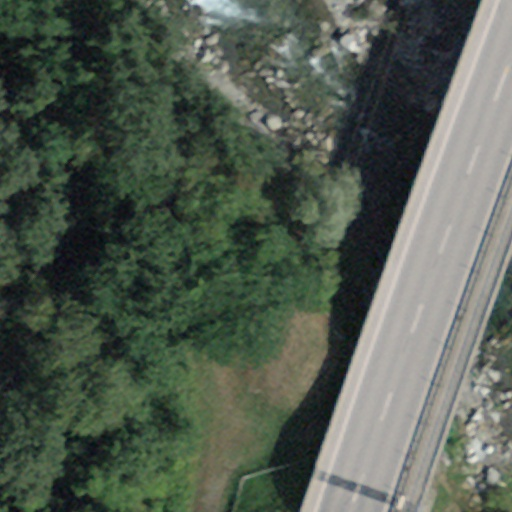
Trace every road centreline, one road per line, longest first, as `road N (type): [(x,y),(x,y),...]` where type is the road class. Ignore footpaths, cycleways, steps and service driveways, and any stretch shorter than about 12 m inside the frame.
road 1 (secondary): [(511,77),(352,511)]
road 2 (track): [(460,511),(246,420),(217,511)]
